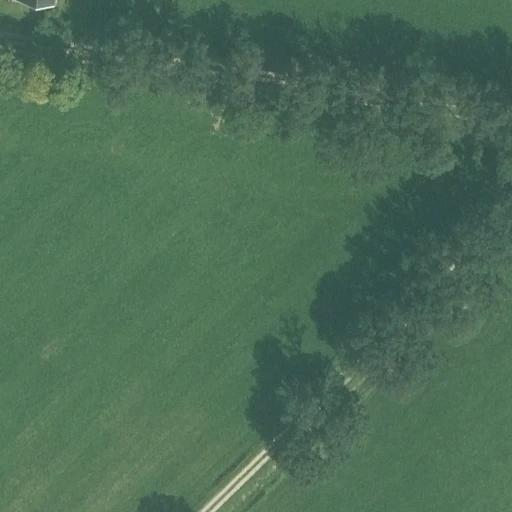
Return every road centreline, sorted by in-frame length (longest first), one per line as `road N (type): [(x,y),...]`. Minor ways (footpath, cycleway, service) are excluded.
road 1 (track): [(511,111),(0,35)]
road 2 (track): [(511,221),(215,511)]
